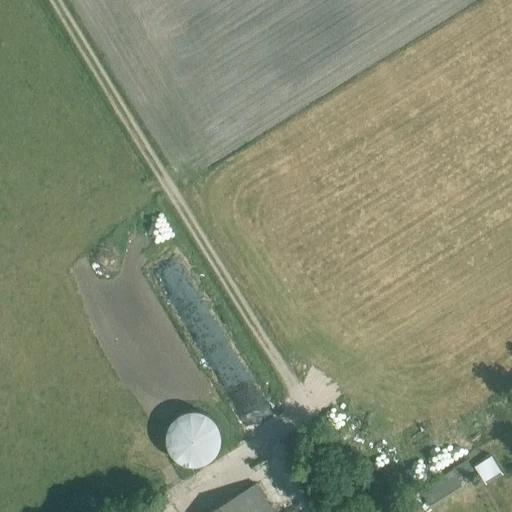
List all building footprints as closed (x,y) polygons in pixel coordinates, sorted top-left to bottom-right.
[(221,438),(221,432),(218,425),(214,419),(207,414),(200,411),(193,410),(186,411),(180,414),(175,418),(170,423),(167,430),(166,438),(167,446),(170,453),(175,458),(180,462),(186,465),(193,466),(200,465),(208,462),(214,457),(218,451),(221,444),(221,438)] [(461,437),(442,448),(451,464),(470,453),(461,437)] [(494,456),(504,472),(511,466),(511,446),(511,444),(494,456)] [(453,471),(422,491),(432,507),(463,487),(453,471)] [(268,511),(253,486),(208,511),(268,511)] [(491,511),(485,501),(466,511),(491,511)]
